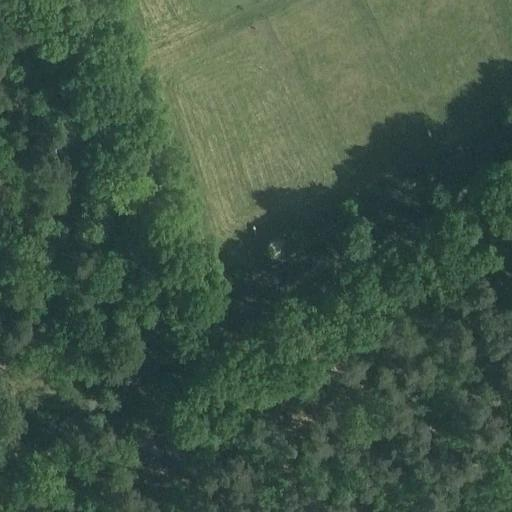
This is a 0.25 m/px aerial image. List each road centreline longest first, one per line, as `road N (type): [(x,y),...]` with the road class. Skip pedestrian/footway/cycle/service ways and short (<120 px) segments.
road 1 (track): [(0,422),(511,125)]
road 2 (track): [(445,511),(511,382)]
